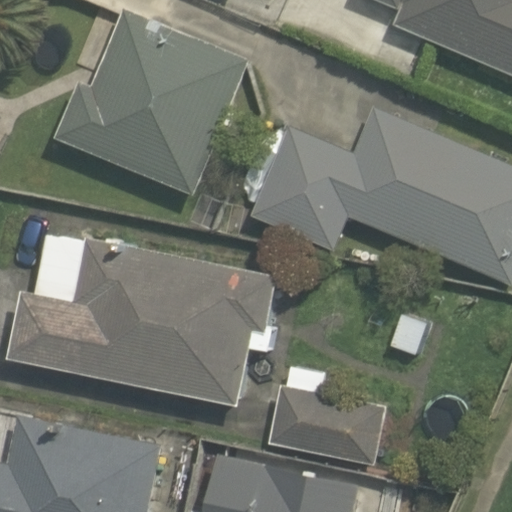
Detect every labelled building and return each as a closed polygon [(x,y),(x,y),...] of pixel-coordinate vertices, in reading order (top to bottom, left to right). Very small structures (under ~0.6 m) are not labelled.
[(511,0),(404,0),(397,15),(511,74),(511,0)] [(63,140),(201,196),(256,62),(131,11),(100,88),(87,82),(63,140)] [(511,159),(381,106),(362,153),(295,125),(258,217),(341,251),(354,218),(511,281),(511,159)] [(0,205),(33,219),(61,152),(0,126),(0,205)] [(17,360),(245,406),(260,332),(274,335),(286,276),(95,237),(94,242),(55,235),(43,295),(30,293),(17,360)] [(433,322),(403,313),(393,347),(423,356),(433,322)] [(275,444),(379,464),(390,407),(325,394),(329,372),(298,366),(294,386),(286,385),(275,444)] [(0,511),(156,511),(169,445),(24,417),(15,462),(0,459),(0,511)] [(361,511),(367,482),(224,454),(212,511),(361,511)]
